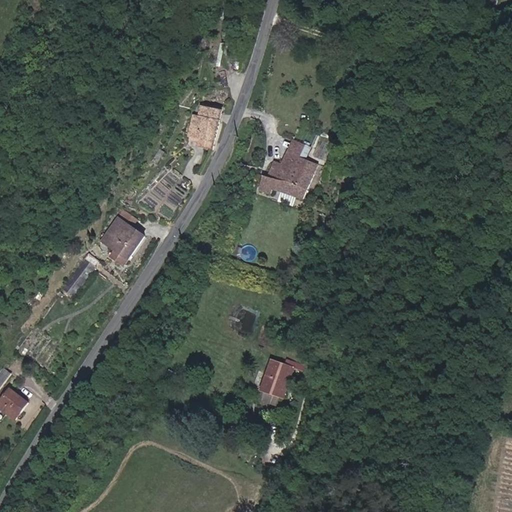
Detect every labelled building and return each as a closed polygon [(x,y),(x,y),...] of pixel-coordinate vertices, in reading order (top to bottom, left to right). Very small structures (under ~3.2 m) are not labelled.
[(205,139),(218,144),(229,110),(216,106),(213,116),(201,112),(193,136),(205,139)] [(216,151),(218,144),(205,139),(202,147),(216,151)] [(296,141),(292,153),(312,160),(316,148),(296,141)] [(312,160),(292,153),(289,163),(282,161),(275,178),(270,176),(264,190),(278,195),(280,190),(308,199),(321,164),(312,160)] [(137,201),(146,207),(148,204),(137,196),(135,200),(137,201)] [(135,200),(130,206),(141,214),(146,207),(137,201),(135,200)] [(132,246),(127,254),(133,258),(157,225),(141,214),(130,206),(112,232),(124,240),(132,246)] [(119,248),(127,254),(132,246),(124,240),(119,248)] [(87,260),(66,289),(75,296),(96,267),(87,260)] [(54,341),(41,357),(60,371),(73,355),(54,341)] [(271,395),(292,402),(301,376),(280,369),(271,395)] [(0,408),(16,419),(29,400),(9,386),(0,399),(0,408)]
